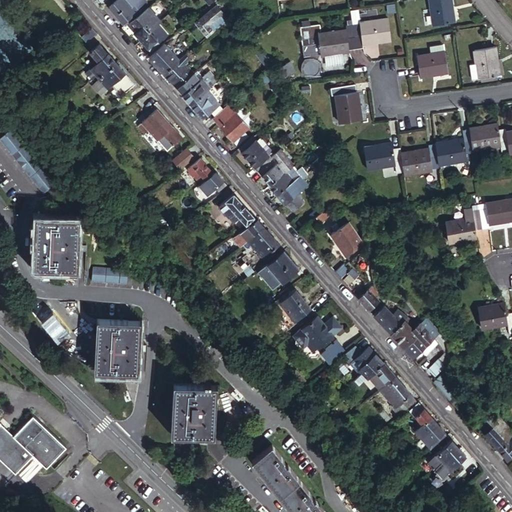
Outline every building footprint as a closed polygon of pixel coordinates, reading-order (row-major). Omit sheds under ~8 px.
[(148,6),(150,5),(145,0),(117,0),(109,7),(125,25),(130,21),(148,6)] [(430,0),(434,24),(454,22),(450,0),(430,0)] [(224,13),(217,5),(196,21),(205,33),(212,27),(210,25),(224,13)] [(158,23),(161,21),(148,6),(130,21),(137,28),(134,30),(135,31),(141,38),(158,23)] [(228,18),(224,13),(210,25),(212,27),(214,29),(228,18)] [(353,24),(357,48),(363,47),(363,44),(391,39),(390,37),(402,36),(400,18),(388,20),(388,18),(360,21),(360,23),(353,24)] [(158,23),(141,38),(151,49),(168,35),(158,23)] [(349,48),(357,48),(353,24),(346,24),(346,29),(321,32),(320,24),(301,26),(305,55),(322,53),(322,54),(350,51),(349,48)] [(98,33),(93,27),(82,36),(87,42),(98,33)] [(88,72),(95,80),(99,76),(101,77),(118,62),(100,43),(91,50),(101,61),(88,72)] [(152,59),(168,46),(166,43),(162,46),(154,53),(150,56),(152,59)] [(417,55),(420,75),(449,71),(445,51),(444,51),(443,44),(430,46),(431,53),(417,55)] [(163,70),(178,58),(168,46),(152,59),(163,71),(163,70)] [(475,49),(476,62),(478,78),(481,77),(497,74),(498,74),(496,58),(495,46),(475,49)] [(178,58),(163,70),(172,81),(173,81),(178,87),(193,74),(183,63),(190,58),(186,53),(179,58),(178,58)] [(262,59),(269,67),(273,64),(266,56),(262,59)] [(118,62),(101,77),(103,80),(106,83),(110,87),(115,83),(120,88),(124,86),(128,92),(138,84),(118,62)] [(478,78),(476,62),(470,63),(472,78),(478,78)] [(178,87),(192,103),(202,95),(208,90),(219,80),(210,71),(200,80),(194,73),(193,74),(178,87)] [(286,82),(278,72),(272,77),(280,87),(286,82)] [(106,83),(103,80),(94,87),(98,90),(103,86),(106,83)] [(340,122),(362,119),(357,91),(357,90),(356,84),(332,87),(333,94),(336,93),(340,122)] [(103,86),(98,90),(101,95),(107,90),(103,86)] [(202,95),(192,103),(203,116),(209,112),(211,114),(223,104),(226,102),(224,99),(219,103),(208,90),(202,95)] [(226,107),(214,117),(233,139),(244,129),(248,126),(233,108),(229,103),(226,107)] [(223,104),(211,114),(214,117),(226,107),(223,104)] [(238,104),(233,108),(248,126),(253,122),(238,104)] [(159,107),(139,125),(146,133),(150,129),(159,139),(169,150),(185,135),(175,125),(159,107)] [(503,153),(510,152),(507,131),(506,127),(499,129),(498,122),(471,126),(471,127),(474,148),(501,143),(503,153)] [(474,152),(474,148),(471,127),(463,128),(464,137),(437,141),(437,143),(440,162),(467,158),(466,153),(474,152)] [(244,129),(233,139),(237,144),(249,134),(244,129)] [(11,131),(0,139),(0,140),(20,165),(44,194),(55,185),(11,131)] [(260,131),(239,146),(259,171),(269,162),(273,159),(269,153),(265,149),(269,145),(272,143),(270,140),(268,141),(260,131)] [(405,171),(402,152),(401,147),(393,148),(392,142),(365,146),(368,167),(396,163),(397,172),(405,171)] [(440,166),(440,162),(437,143),(429,144),(430,148),(402,152),(405,171),(405,174),(433,169),(433,167),(440,166)] [(169,168),(173,174),(196,158),(189,148),(174,158),(177,163),(169,168)] [(269,162),(259,171),(270,184),(292,166),(294,165),(281,150),(275,155),(280,161),(273,166),(269,162)] [(166,164),(169,168),(177,163),(174,158),(166,164)] [(213,171),(203,159),(195,165),(200,171),(195,175),(200,181),(205,177),(213,171)] [(297,170),(294,165),(292,166),(270,184),(279,194),(295,180),(297,182),(303,177),(307,173),(302,166),(297,170)] [(217,172),(202,184),(211,194),(218,188),(221,191),(228,186),(225,182),(217,172)] [(297,182),(302,189),(306,187),(308,189),(311,184),(309,182),(308,183),(303,177),(297,182)] [(295,180),(279,194),(286,203),(288,202),(294,210),(302,203),(298,194),(302,189),(297,182),(295,180)] [(235,193),(220,206),(238,227),(244,222),(247,225),(256,217),(235,193)] [(511,197),(479,202),(483,227),(490,226),(489,222),(511,218),(511,197)] [(476,228),(483,227),(479,202),(473,203),(473,207),(464,208),(465,217),(447,220),(450,240),(477,236),(476,228)] [(321,221),(334,212),(331,207),(324,212),(323,212),(317,216),(321,221)] [(309,214),(312,218),(313,217),(317,214),(314,210),(309,214)] [(376,231),(381,228),(373,212),(367,214),(376,231)] [(36,216),(35,233),(35,239),(34,267),(77,269),(80,218),(36,216)] [(344,224),(348,222),(344,216),(339,219),(338,223),(341,227),(344,224)] [(265,226),(258,218),(242,231),(235,236),(242,244),(248,239),(265,226)] [(348,222),(344,224),(359,246),(363,243),(348,222)] [(352,251),(359,246),(344,224),(341,227),(338,223),(332,226),(335,230),(332,233),(347,254),(349,252),(351,256),(354,254),(352,251)] [(272,234),(265,226),(248,239),(242,244),(249,252),(256,247),(272,234)] [(280,244),(272,234),(256,247),(264,257),(280,244)] [(268,264),(259,270),(275,289),(301,267),(286,250),(269,265),(268,264)] [(379,271),(383,268),(377,262),(374,266),(379,271)] [(346,263),(336,271),(342,278),(352,270),(347,265),(346,263)] [(92,280),(127,284),(128,275),(129,270),(93,266),(92,280)] [(342,278),(350,286),(359,279),(352,270),(342,278)] [(359,297),(371,309),(381,300),(377,296),(375,294),(378,292),(375,288),(375,287),(370,281),(367,284),(369,287),(359,297)] [(277,305),(284,314),(285,315),(306,299),(298,289),(287,298),(285,296),(282,299),(283,300),(277,305)] [(301,322),(304,319),(302,316),(313,308),(306,299),(285,315),(293,325),(300,320),(301,322)] [(511,330),(511,311),(506,312),(505,302),(479,305),(482,326),(508,323),(509,331),(511,330)] [(375,314),(392,332),(408,316),(399,309),(394,313),(385,304),(381,308),(379,305),(376,308),(378,310),(375,314)] [(304,319),(306,321),(316,312),(313,308),(302,316),(304,319)] [(319,348),(319,349),(344,329),(338,322),(333,322),(328,327),(326,325),(319,316),(299,333),(298,338),(311,355),(319,348)] [(408,316),(392,332),(405,346),(426,328),(421,322),(420,321),(417,324),(408,316)] [(326,325),(328,327),(333,322),(338,322),(334,317),(326,325)] [(405,346),(414,357),(424,348),(427,352),(429,352),(439,343),(435,338),(441,333),(438,330),(426,317),(421,322),(426,328),(405,346)] [(99,319),(97,369),(139,372),(142,321),(99,319)] [(323,353),(330,363),(346,350),(338,339),(326,348),(327,349),(323,353)] [(369,376),(385,363),(377,353),(371,345),(363,351),(357,343),(347,351),(354,359),(355,358),(362,366),(360,367),(363,371),(354,378),(359,384),(363,381),(368,377),(369,376)] [(436,374),(445,366),(439,358),(430,367),(436,374)] [(369,376),(380,389),(396,376),(385,363),(369,376)] [(299,380),(301,383),(307,377),(298,367),(291,372),(293,374),(294,375),(298,379),(299,380)] [(445,371),(434,381),(453,402),(464,392),(445,371)] [(402,402),(408,410),(418,401),(396,376),(380,389),(396,407),(402,402)] [(176,383),(174,435),(217,437),(220,386),(176,383)] [(420,402),(411,411),(417,418),(418,417),(422,421),(415,427),(432,447),(448,434),(420,402)] [(499,448),(511,437),(511,429),(496,411),(484,421),(489,428),(484,432),(499,448)] [(39,457),(56,439),(38,422),(18,441),(37,460),(39,457)] [(0,462),(17,479),(32,464),(37,460),(18,441),(0,423),(0,462)] [(511,454),(511,437),(499,448),(508,458),(511,454)] [(69,452),(56,439),(39,457),(37,460),(42,464),(49,471),(69,452)] [(433,457),(440,466),(460,448),(453,440),(445,447),(443,445),(441,447),(442,449),(433,457)] [(325,511),(272,445),(252,460),(293,511),(325,511)] [(460,448),(440,466),(450,477),(452,475),(450,472),(452,470),(455,473),(460,469),(458,466),(468,457),(460,448)]
